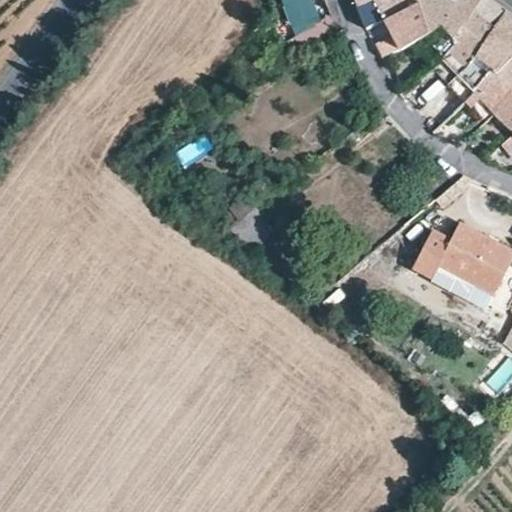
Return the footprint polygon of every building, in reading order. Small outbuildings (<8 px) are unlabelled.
[(280,0),(292,34),(322,23),(313,0),(280,0)] [(358,0),(369,31),(386,21),(417,3),(415,0),(358,0)] [(409,48),(430,68),(459,49),(465,25),(482,0),(415,0),(417,3),(427,39),(409,48)] [(502,73),(511,61),(511,20),(482,0),(465,25),(459,49),(430,68),(467,105),(496,68),(502,73)] [(427,39),(417,3),(386,21),(392,43),(377,49),(382,62),(409,48),(427,39)] [(511,92),(511,61),(502,73),(496,68),(467,105),(483,122),(496,116),(511,92)] [(511,129),(511,92),(496,116),(511,129)] [(511,134),(501,146),(506,150),(511,146),(511,134)] [(181,161),(208,150),(203,140),(177,152),(181,161)] [(256,207),(228,228),(239,238),(265,216),(256,207)] [(449,240),(431,231),(415,269),(431,278),(440,268),(492,292),(511,256),(511,251),(460,223),(449,240)] [(507,395),(511,381),(511,361),(500,358),(490,389),(507,395)]
